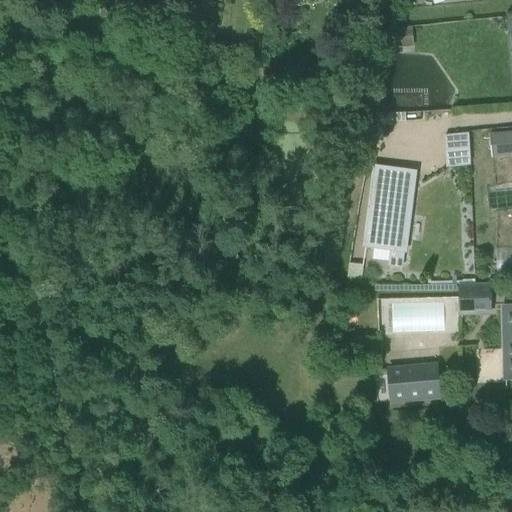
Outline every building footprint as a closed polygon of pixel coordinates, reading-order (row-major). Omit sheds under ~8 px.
[(388,32),(386,50),(415,48),(413,31),(388,32)] [(511,133),(488,136),(491,159),(511,156),(511,133)] [(470,166),(468,135),(444,136),(445,168),(470,166)] [(407,255),(418,171),(372,166),(361,249),(390,253),(388,268),(402,270),(404,255),(407,255)] [(105,191),(107,195),(112,196),(115,192),(113,187),(108,187),(105,191)] [(360,285),(363,266),(349,264),(346,286),(350,286),(360,285)] [(490,311),(490,284),(458,285),(458,312),(490,311)] [(434,327),(433,300),(383,302),(384,328),(434,327)] [(377,360),(377,340),(355,341),(356,361),(377,360)] [(441,398),(439,365),(392,367),(394,400),(441,398)] [(211,449),(232,435),(216,413),(196,427),(211,449)]
